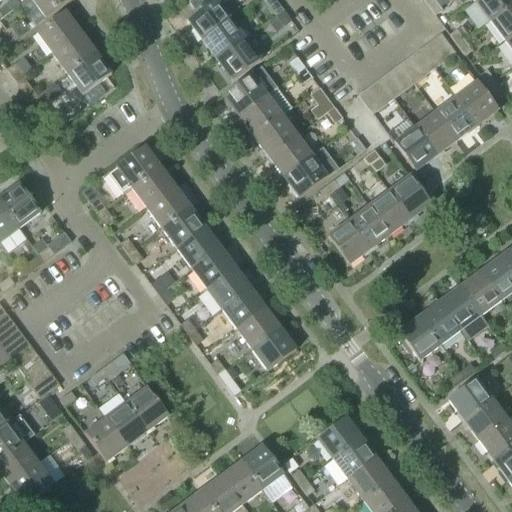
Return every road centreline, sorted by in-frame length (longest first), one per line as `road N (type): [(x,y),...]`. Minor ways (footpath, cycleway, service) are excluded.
road 1 (tertiary): [(467,511),(169,110)]
road 2 (residential): [(105,256),(38,307),(80,364),(148,311)]
road 3 (residential): [(64,185),(169,110)]
